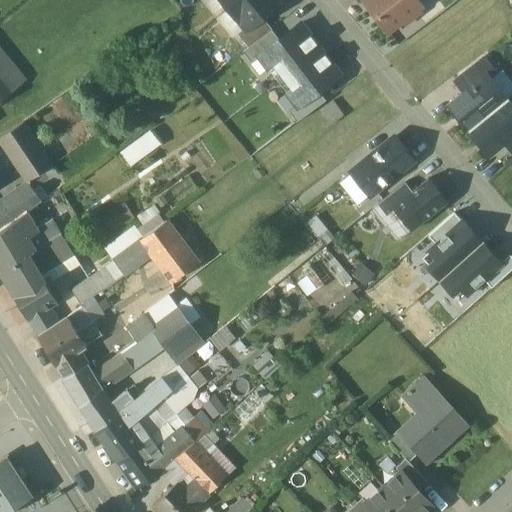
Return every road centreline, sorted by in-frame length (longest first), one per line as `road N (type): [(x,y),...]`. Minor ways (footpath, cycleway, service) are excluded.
road 1 (residential): [(511,220),(499,216),(320,0)]
road 2 (primary): [(105,511),(33,399)]
